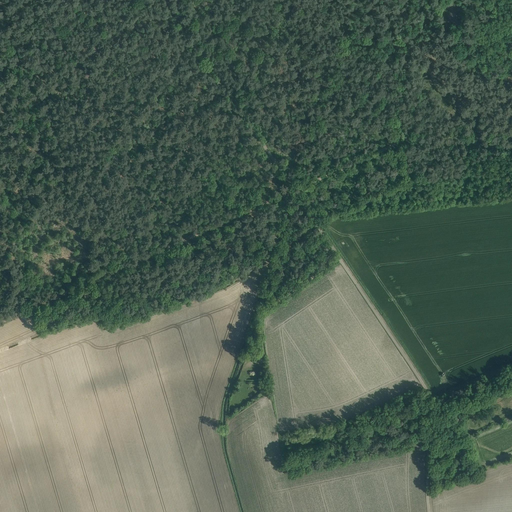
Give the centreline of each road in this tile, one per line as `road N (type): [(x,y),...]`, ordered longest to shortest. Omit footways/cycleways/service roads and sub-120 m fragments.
road 1 (track): [(431,511),(429,392),(296,189)]
road 2 (track): [(296,189),(0,322)]
